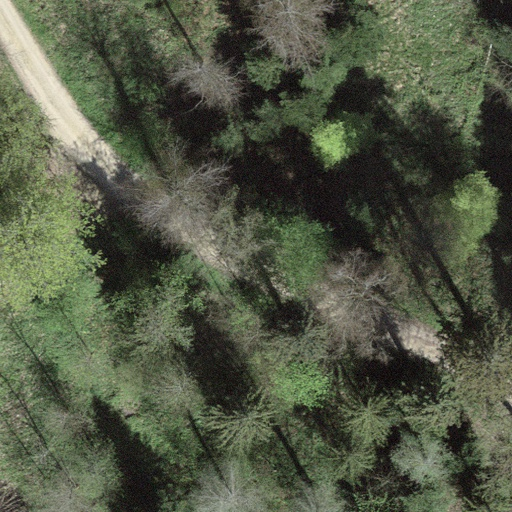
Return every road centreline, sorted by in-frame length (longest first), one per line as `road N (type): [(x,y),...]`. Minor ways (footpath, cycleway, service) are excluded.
road 1 (track): [(2,0),(122,178),(234,271),(511,391)]
road 2 (track): [(122,178),(0,287)]
